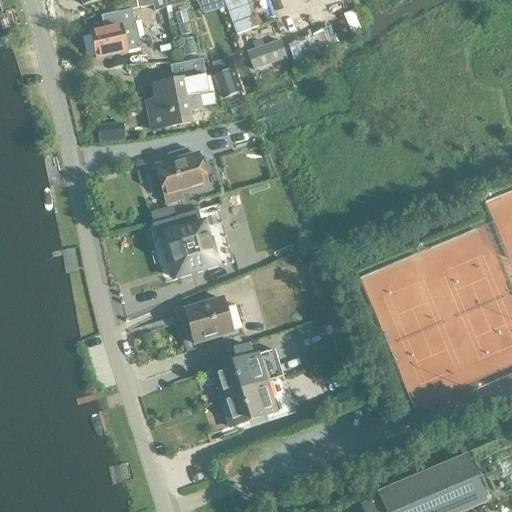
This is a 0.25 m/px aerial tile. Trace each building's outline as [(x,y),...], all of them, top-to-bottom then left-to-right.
[(247,0),(228,0),(223,2),(236,35),(258,27),(247,0)] [(104,30),(90,33),(96,59),(126,52),(140,49),(137,37),(142,36),(139,22),(134,23),(131,10),(118,13),(101,17),(104,30)] [(185,11),(175,14),(177,24),(188,22),(185,11)] [(252,70),(286,58),(280,43),(247,54),(252,70)] [(165,100),(146,103),(152,131),(190,124),(188,112),(200,109),(197,95),(208,93),(202,60),(170,66),(173,82),(162,84),(165,100)] [(233,70),(216,76),(223,99),(241,93),(233,70)] [(122,125),(98,128),(99,142),(124,140),(122,125)] [(187,149),(152,159),(153,166),(164,205),(166,204),(182,200),(181,195),(180,195),(181,195),(207,187),(198,155),(190,157),(187,149)] [(171,251),(167,253),(170,263),(170,262),(175,280),(233,264),(216,206),(174,218),(178,233),(167,236),(171,251)] [(171,208),(151,214),(154,223),(173,217),(171,208)] [(185,311),(195,345),(233,333),(223,299),(185,311)] [(348,353),(342,339),(321,347),(326,362),(348,353)] [(236,363),(212,370),(221,397),(224,396),(282,377),(278,365),(263,370),(258,356),(249,358),(245,347),(232,352),(236,363)] [(282,377),(224,396),(228,408),(224,409),(231,428),(277,414),(271,396),(286,392),(282,377)] [(378,493),(380,498),(360,507),(362,511),(466,511),(488,503),(467,455),(378,493)]
